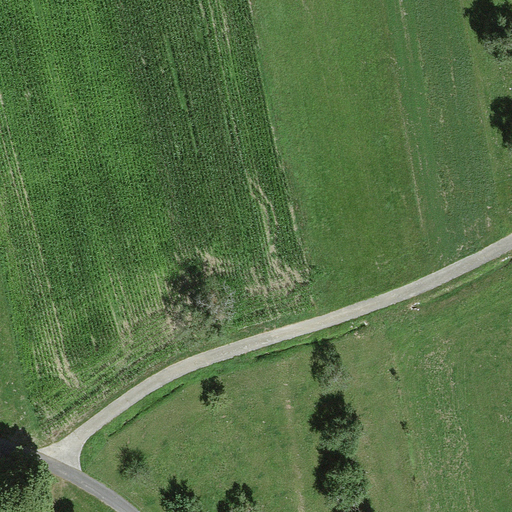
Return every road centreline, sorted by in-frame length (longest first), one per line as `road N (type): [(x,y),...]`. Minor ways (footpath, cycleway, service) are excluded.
road 1 (track): [(44,465),(113,404),(172,366),(419,280),(511,235)]
road 2 (track): [(0,448),(63,472),(127,511)]
